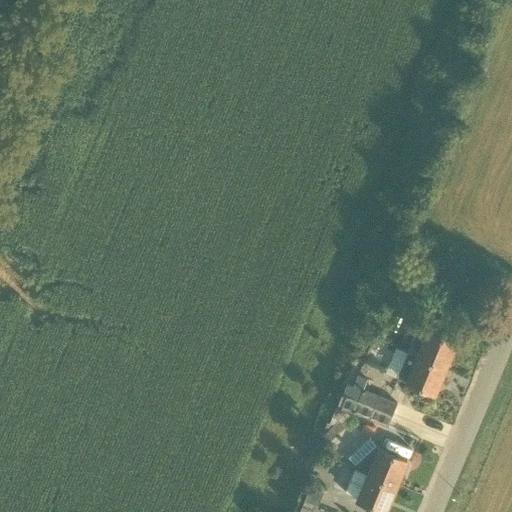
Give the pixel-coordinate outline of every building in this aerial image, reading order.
[(418,303),(427,281),(408,273),(403,283),(407,285),(403,297),(418,303)] [(409,351),(446,367),(457,341),(419,325),(409,351)] [(435,393),(446,367),(409,351),(398,377),(435,393)] [(393,415),(398,403),(364,389),(359,400),(393,415)] [(388,426),(393,415),(359,400),(354,412),(388,426)] [(358,455),(359,454),(345,439),(336,447),(349,461),(357,454),(358,455)] [(355,464),(360,468),(359,470),(369,474),(397,485),(408,459),(379,447),(376,444),(355,464)] [(386,511),(397,485),(369,474),(358,499),(386,511)]
